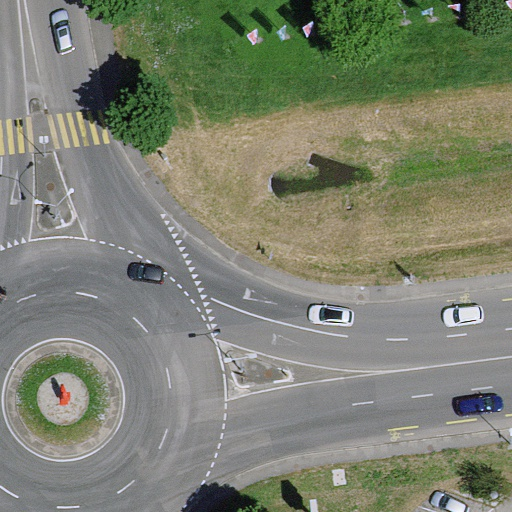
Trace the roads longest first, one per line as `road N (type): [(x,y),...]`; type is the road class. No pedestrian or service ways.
road 1 (secondary): [(511,325),(400,338),(111,297)]
road 2 (secondary): [(167,449),(325,407),(511,381)]
road 3 (unclassified): [(111,297),(72,125),(55,0)]
road 4 (secondary): [(167,449),(177,414),(163,345),(111,297)]
